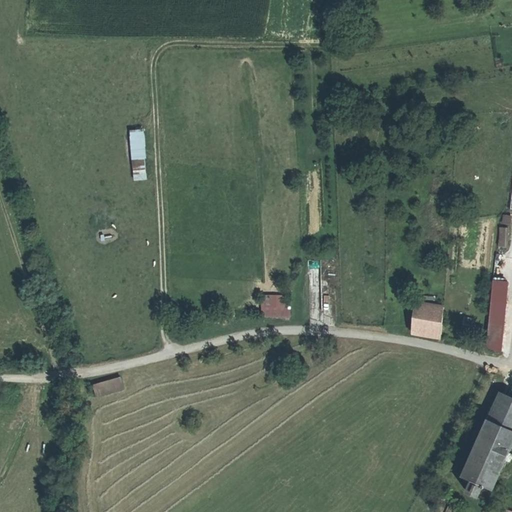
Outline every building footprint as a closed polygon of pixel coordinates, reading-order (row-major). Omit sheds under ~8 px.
[(136,180),(151,178),(147,128),(132,130),(136,180)] [(501,246),(511,246),(511,226),(501,226),(501,246)] [(336,260),(308,260),(310,318),(337,320),(336,260)] [(506,300),(491,299),(487,344),(501,348),(506,300)] [(445,308),(417,303),(413,329),(443,335),(443,325),(445,308)] [(286,308),(271,307),(271,317),(285,318),(286,308)] [(97,382),(98,394),(126,389),(124,377),(97,382)] [(511,397),(501,392),(473,456),(481,460),(492,465),(497,467),(498,465),(502,467),(511,443),(511,397)] [(492,465),(481,460),(476,471),(487,476),(492,465)]
